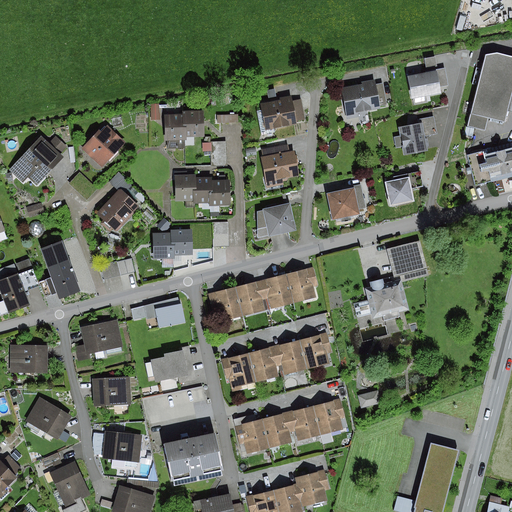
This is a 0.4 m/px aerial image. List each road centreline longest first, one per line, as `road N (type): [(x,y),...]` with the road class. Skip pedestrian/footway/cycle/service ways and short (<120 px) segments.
road 1 (residential): [(303,253),(511,198)]
road 2 (residential): [(193,281),(239,481)]
road 3 (primary): [(466,511),(511,331)]
road 4 (residential): [(60,315),(92,466),(110,490)]
road 5 (residential): [(303,253),(317,83)]
road 6 (residential): [(241,268),(238,136)]
